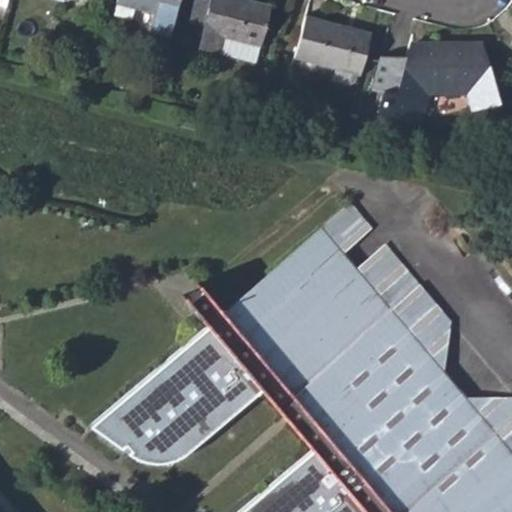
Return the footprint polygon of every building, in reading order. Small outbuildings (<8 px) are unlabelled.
[(115,0),(115,3),(136,9),(152,13),(148,31),(167,36),(176,0),(115,0)] [(208,0),(206,0),(193,0),(187,25),(201,29),(208,0)] [(197,48),(216,53),(220,36),(259,47),(269,8),(239,0),(208,0),(201,29),(197,48)] [(131,27),(136,9),(115,3),(110,20),(131,27)] [(293,58),(358,76),(369,34),(304,17),(293,58)] [(254,64),(259,47),(220,36),(216,53),(254,64)] [(378,114),(417,124),(425,94),(465,93),(470,110),(496,103),(479,45),(408,46),(405,60),(379,60),(371,90),(383,93),(378,114)] [(317,222),(319,225),(440,369),(450,319),(348,198),(317,222)] [(511,511),(511,455),(463,397),(440,369),(319,225),(219,308),(195,277),(179,290),(204,321),(85,420),(112,440),(124,449),(137,454),(156,455),(176,451),(194,441),(259,386),(310,448),(232,511),(360,511),(363,510),(364,511),(511,511)] [(511,396),(463,397),(511,455),(511,396)]
